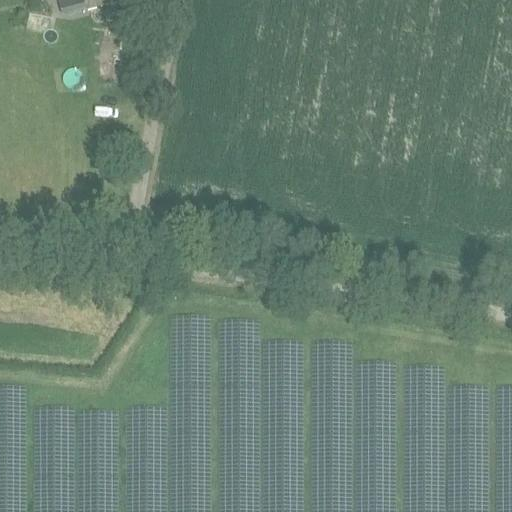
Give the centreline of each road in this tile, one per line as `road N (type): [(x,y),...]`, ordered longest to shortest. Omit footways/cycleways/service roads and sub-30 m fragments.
road 1 (track): [(511,323),(127,257)]
road 2 (track): [(127,257),(174,0)]
road 3 (track): [(127,257),(0,246)]
